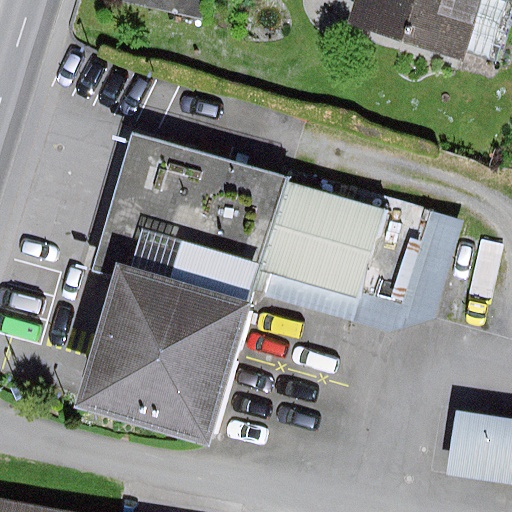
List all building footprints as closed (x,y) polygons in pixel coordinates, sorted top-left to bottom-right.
[(211,0),(114,0),(113,4),(207,21),(211,0)] [(362,0),(353,36),(475,66),(491,0),(362,0)] [(304,177),(145,133),(105,271),(134,279),(98,405),(230,443),(270,297),(304,177)] [(471,224),(304,177),(270,297),(395,332),(444,320),(471,224)] [(511,417),(462,411),(453,482),(511,489),(511,417)] [(70,511),(0,497),(0,511),(70,511)]
